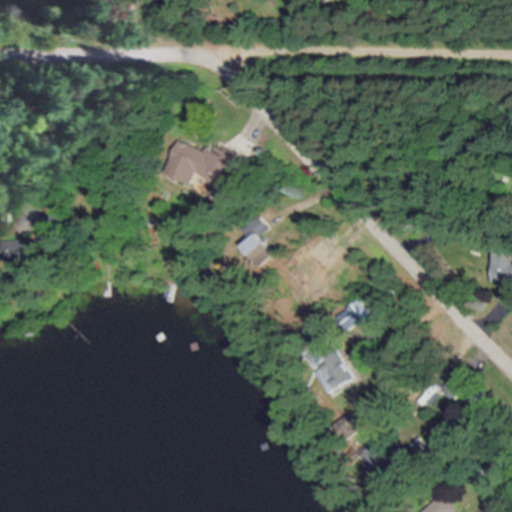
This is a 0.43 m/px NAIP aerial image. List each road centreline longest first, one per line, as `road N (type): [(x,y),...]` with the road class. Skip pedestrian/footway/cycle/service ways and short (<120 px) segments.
road 1 (residential): [(0,56),(511,58)]
road 2 (residential): [(511,373),(215,56)]
